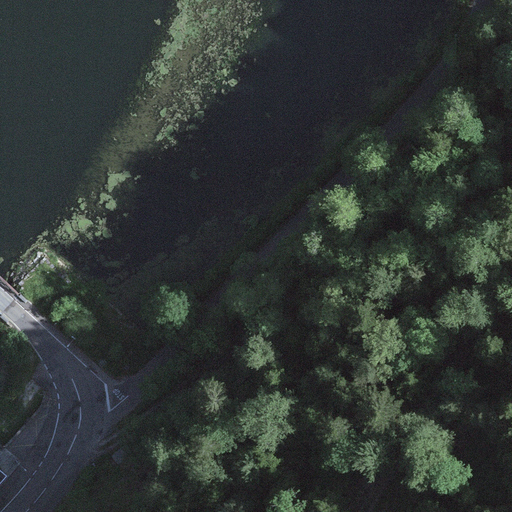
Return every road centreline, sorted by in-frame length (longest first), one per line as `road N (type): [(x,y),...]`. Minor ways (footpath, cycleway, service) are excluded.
road 1 (unclassified): [(77,435),(140,388),(425,122),(471,49),(484,0)]
road 2 (track): [(511,147),(201,384),(116,441),(65,461)]
road 3 (track): [(360,511),(447,368),(511,280)]
road 4 (secondary): [(0,297),(71,377),(77,435)]
